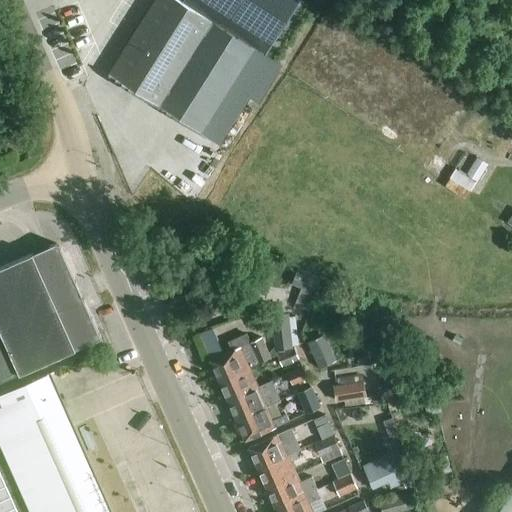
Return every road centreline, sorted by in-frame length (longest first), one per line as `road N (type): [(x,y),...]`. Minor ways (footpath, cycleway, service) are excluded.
road 1 (unclassified): [(223,511),(69,165)]
road 2 (unclassified): [(69,165),(64,120),(11,0)]
